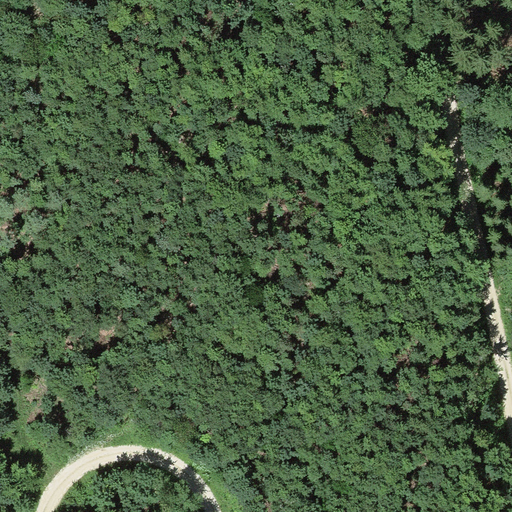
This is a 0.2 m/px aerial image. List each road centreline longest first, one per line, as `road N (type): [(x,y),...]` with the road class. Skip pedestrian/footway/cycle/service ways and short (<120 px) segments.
road 1 (track): [(511,401),(448,116),(433,0)]
road 2 (track): [(214,511),(176,463),(131,450),(82,464),(44,511)]
